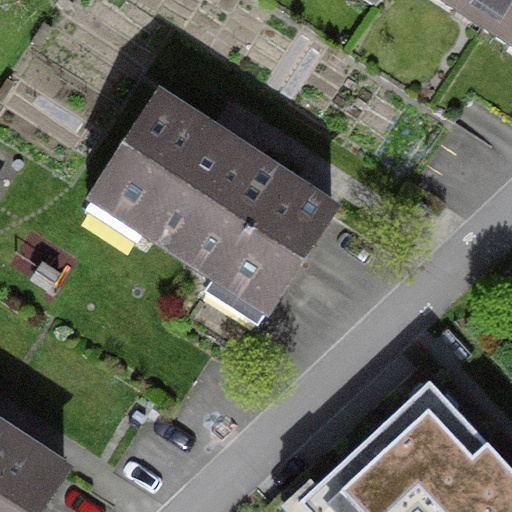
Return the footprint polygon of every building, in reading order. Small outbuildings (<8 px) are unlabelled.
[(341,0),(370,19),(382,0),(341,0)] [(511,0),(432,0),(511,50),(511,0)] [(332,212),(159,97),(83,210),(255,325),(332,212)] [(511,511),(511,461),(431,374),(297,497),(310,511),(511,511)] [(0,433),(0,511),(56,511),(75,484),(0,433)]
